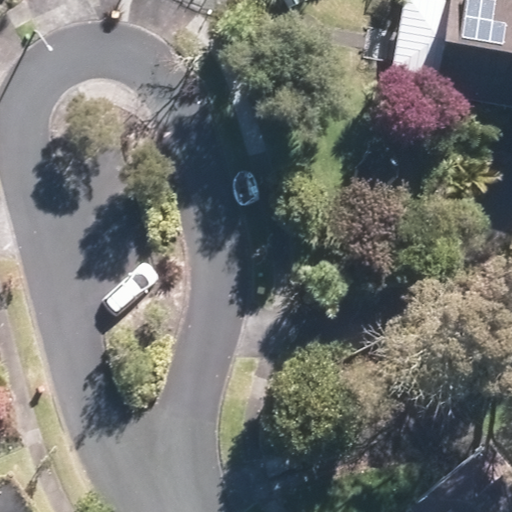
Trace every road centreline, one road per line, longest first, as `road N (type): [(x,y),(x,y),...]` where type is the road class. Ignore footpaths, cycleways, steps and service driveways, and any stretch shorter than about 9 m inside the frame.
road 1 (residential): [(63,61),(133,59),(164,73),(208,126),(217,160),(223,255),(191,372),(171,511)]
road 2 (residential): [(158,511),(96,425),(71,363),(19,153),(21,96),(38,74),(63,61)]
